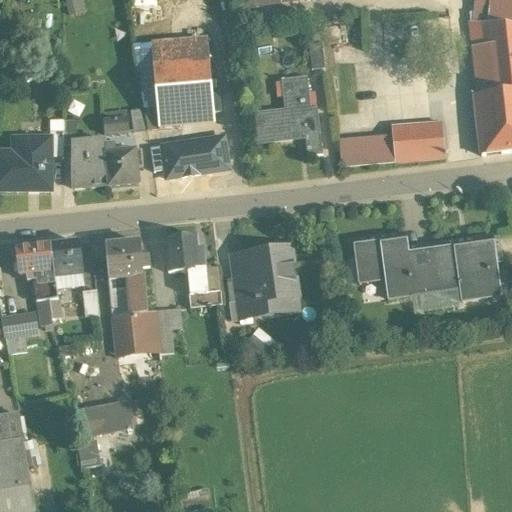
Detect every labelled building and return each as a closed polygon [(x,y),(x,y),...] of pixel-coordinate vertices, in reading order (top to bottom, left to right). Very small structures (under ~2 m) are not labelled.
[(487,0),(469,0),(471,49),(490,47),(487,0)] [(511,0),(487,0),(490,47),(496,94),(474,97),(481,156),(503,153),(500,124),(511,122),(511,0)] [(206,43),(150,48),(156,109),(157,120),(169,119),(213,115),(206,43)] [(321,46),(308,47),(311,71),(324,70),(321,46)] [(307,79),(281,82),(284,113),(253,117),(256,145),(305,139),(307,158),(322,156),(317,109),(310,110),(307,79)] [(156,109),(143,112),(146,133),(170,131),(169,119),(157,120),(156,109)] [(146,133),(143,112),(130,114),(132,134),(146,133)] [(126,121),(102,123),(103,137),(128,135),(126,121)] [(511,122),(500,124),(503,153),(511,151),(511,122)] [(75,146),(75,124),(62,124),(62,134),(62,149),(73,149),(73,146),(75,146)] [(440,124),(391,128),(392,138),(394,164),(443,159),(440,124)] [(62,149),(62,134),(49,134),(49,141),(50,141),(50,160),(62,160),(62,150),(62,149)] [(392,138),(371,140),(373,166),(394,164),(392,138)] [(160,147),(160,148),(163,172),(164,179),(227,171),(223,139),(160,147)] [(371,140),(338,143),(341,169),(373,166),(371,140)] [(24,155),(0,154),(0,193),(50,194),(50,160),(50,141),(49,141),(24,141),(24,155)] [(104,143),(73,146),(73,191),(108,188),(105,148),(104,143)] [(139,154),(114,156),(113,147),(105,148),(108,188),(108,189),(137,187),(135,170),(141,169),(139,154)] [(150,150),(153,173),(163,172),(160,148),(150,150)] [(493,239),(408,251),(406,236),(353,244),(358,282),(391,277),(394,301),(460,293),(461,304),(501,298),(493,239)] [(196,239),(165,242),(168,275),(187,273),(205,272),(203,251),(198,251),(196,239)] [(140,243),(105,247),(108,283),(113,321),(147,315),(142,270),(149,269),(147,256),(141,256),(140,243)] [(78,244),(50,247),(54,280),(82,277),(78,244)] [(50,247),(15,251),(17,266),(12,267),(13,276),(25,275),(26,277),(27,283),(34,281),(38,304),(49,303),(57,302),(54,280),(50,247)] [(289,251),(247,257),(250,278),(254,305),(268,303),(292,300),(295,296),(289,251)] [(247,257),(230,259),(233,280),(250,278),(247,257)] [(205,272),(187,273),(190,297),(207,295),(205,272)] [(250,278),(233,280),(237,308),(254,305),(250,278)] [(96,292),(82,294),(85,319),(99,317),(96,292)] [(190,297),(188,297),(189,311),(208,309),(208,311),(210,310),(210,309),(221,308),(220,294),(190,297)] [(57,302),(49,303),(51,322),(60,320),(57,302)] [(49,303),(38,304),(41,329),(46,328),(52,327),(51,322),(49,303)] [(254,305),(237,308),(239,321),(266,317),(269,312),(268,303),(254,305)] [(178,312),(154,314),(160,357),(172,355),(170,332),(181,330),(178,312)] [(147,315),(113,321),(119,368),(133,367),(148,365),(160,363),(160,357),(154,314),(147,315)] [(35,316),(2,322),(5,340),(37,336),(35,316)] [(148,365),(133,367),(135,378),(149,377),(148,365)] [(128,405),(105,409),(110,433),(126,430),(127,435),(130,435),(129,430),(131,429),(128,405)] [(105,409),(82,413),(87,438),(110,433),(105,409)] [(17,417),(0,419),(0,447),(22,445),(17,417)] [(74,447),(80,470),(101,465),(95,441),(74,447)] [(22,445),(0,447),(0,496),(30,491),(22,445)] [(0,511),(33,511),(30,491),(0,496),(0,511)]
